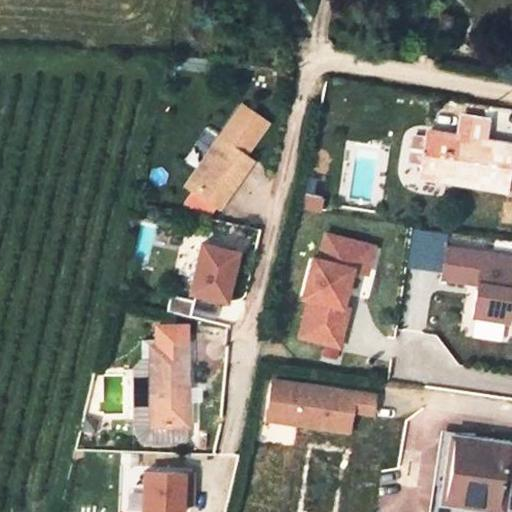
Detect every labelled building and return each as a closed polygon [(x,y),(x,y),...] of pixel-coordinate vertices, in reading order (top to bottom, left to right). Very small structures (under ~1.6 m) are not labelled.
[(223,143),(245,158),(267,125),(239,106),(217,139),(223,143)] [(470,139),(470,142),(485,145),(489,118),(460,113),(456,137),(470,139)] [(418,170),(445,176),(445,179),(505,190),(511,150),(485,145),(470,142),(470,139),(456,137),(424,131),(423,136),(413,134),(408,161),(419,164),(418,170)] [(186,185),(191,189),(223,143),(217,139),(186,185)] [(245,158),(223,143),(191,189),(217,207),(239,175),(249,161),(245,158)] [(445,179),(445,176),(418,170),(417,178),(444,183),(445,179)] [(373,246),(326,233),(319,259),(312,257),(301,296),(308,298),(298,337),(337,347),(347,309),(341,307),(350,270),(366,274),(373,246)] [(239,253),(203,244),(192,293),(228,301),(231,287),(239,253)] [(511,255),(447,246),(442,277),(483,284),(482,289),(477,289),(473,315),(508,321),(510,311),(511,311),(511,255)] [(151,426),(186,425),(186,347),(150,347),(150,356),(151,426)] [(186,425),(151,426),(150,356),(130,357),(130,430),(133,438),(141,445),(151,447),(186,446),(186,425)] [(374,396),(272,381),(266,420),(347,431),(351,410),(371,413),(374,396)] [(511,447),(507,445),(444,435),(433,511),(510,511),(511,507),(511,477),(510,477),(511,475),(511,474),(511,447)] [(133,468),(132,511),(177,511),(178,469),(133,468)]
